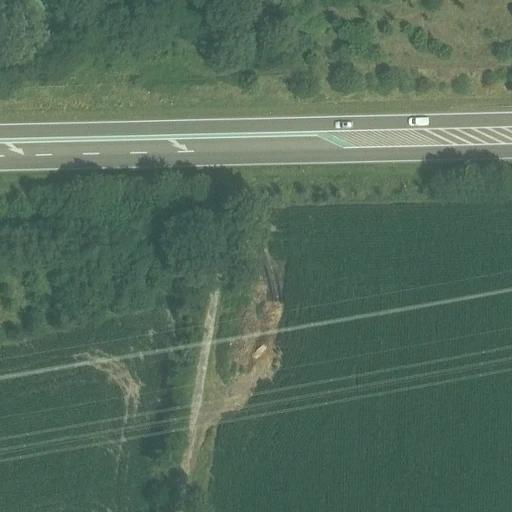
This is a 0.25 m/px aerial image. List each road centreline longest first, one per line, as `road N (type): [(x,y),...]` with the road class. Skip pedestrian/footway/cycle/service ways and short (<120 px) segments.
road 1 (trunk): [(0,146),(511,132)]
road 2 (unclassified): [(185,511),(227,265)]
